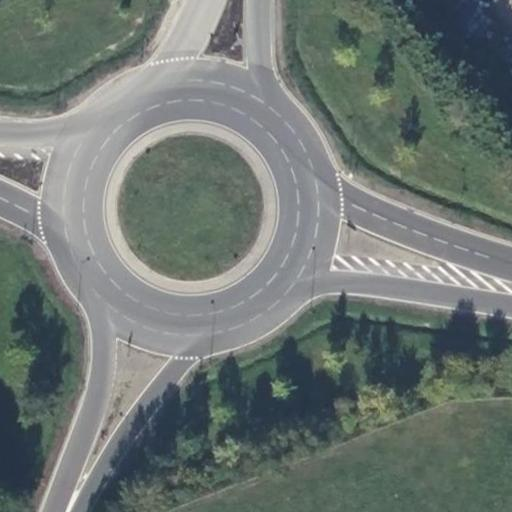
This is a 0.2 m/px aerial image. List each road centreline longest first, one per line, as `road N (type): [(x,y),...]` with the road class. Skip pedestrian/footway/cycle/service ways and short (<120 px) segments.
road 1 (secondary): [(82,511),(149,406),(214,333)]
road 2 (secondary): [(108,297),(100,387),(56,511)]
road 3 (secondary): [(511,271),(380,224),(317,187)]
road 4 (secondary): [(301,275),(511,302)]
